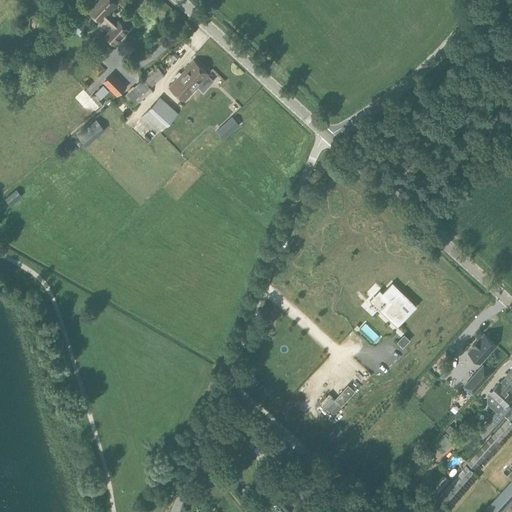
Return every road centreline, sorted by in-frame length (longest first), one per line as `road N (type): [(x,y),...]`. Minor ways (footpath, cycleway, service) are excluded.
road 1 (unclassified): [(173,511),(326,137)]
road 2 (tertiary): [(511,307),(326,137)]
road 3 (unclassified): [(326,137),(395,87),(482,0)]
road 4 (tertiary): [(326,137),(176,0)]
